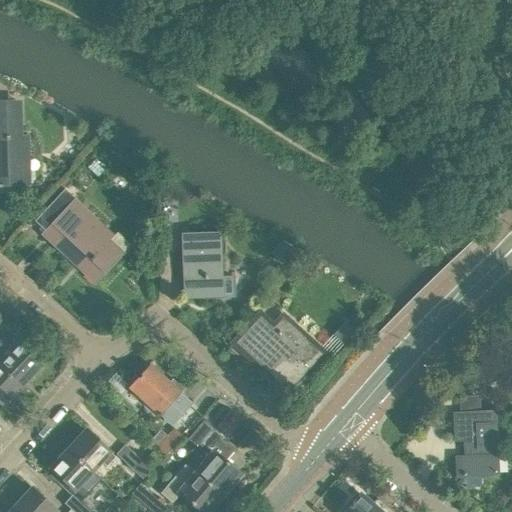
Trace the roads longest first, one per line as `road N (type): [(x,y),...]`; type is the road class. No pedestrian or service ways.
road 1 (residential): [(107,359),(145,333),(165,333),(318,456)]
road 2 (tertiary): [(348,421),(511,250)]
road 3 (residential): [(0,474),(107,359)]
road 4 (residential): [(0,262),(107,359)]
road 5 (residential): [(439,511),(348,421)]
